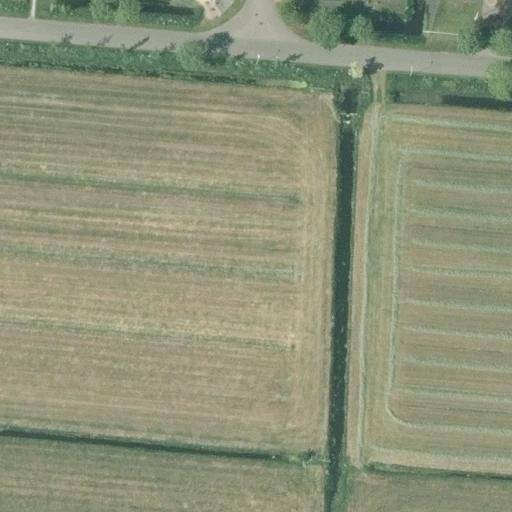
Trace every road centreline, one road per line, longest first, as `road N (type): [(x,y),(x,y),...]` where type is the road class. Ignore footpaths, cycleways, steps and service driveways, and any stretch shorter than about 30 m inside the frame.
road 1 (tertiary): [(256,51),(0,27)]
road 2 (tertiary): [(511,71),(256,51)]
